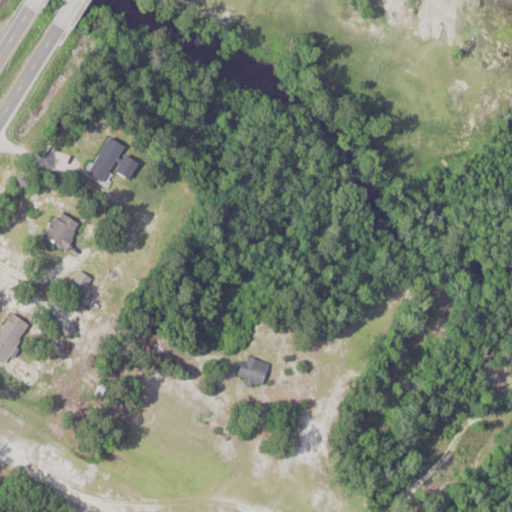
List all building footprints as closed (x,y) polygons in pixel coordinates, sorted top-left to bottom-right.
[(382,0),(381,12),(392,14),(393,6),(404,7),(404,0),(382,0)] [(115,145),(96,137),(80,175),(95,182),(100,171),(120,180),(128,162),(111,155),(115,145)] [(38,238),(60,250),(75,225),(52,212),(38,238)] [(68,285),(78,292),(86,281),(77,274),(68,285)] [(0,364),(1,365),(27,327),(8,314),(0,324),(0,364)] [(257,387),(264,365),(239,357),(232,376),(243,380),(243,382),(257,387)]
